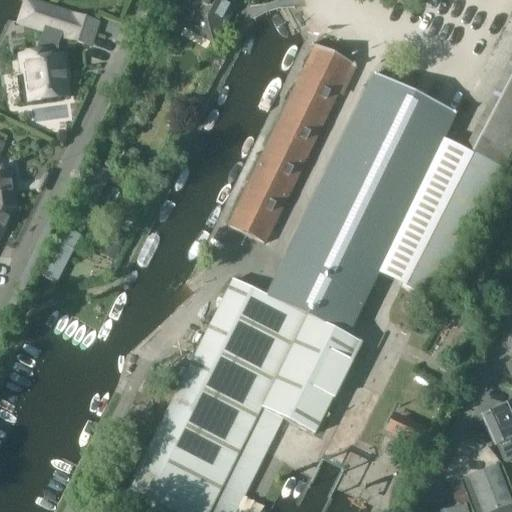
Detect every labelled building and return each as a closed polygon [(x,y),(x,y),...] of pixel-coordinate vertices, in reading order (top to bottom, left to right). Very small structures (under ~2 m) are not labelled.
[(233,5),(235,0),(199,0),(199,2),(196,0),(193,0),(188,11),(193,14),(186,26),(214,41),(223,25),(226,26),(237,7),(233,5)] [(27,3),(24,13),(95,35),(98,25),(57,12),(28,2),(27,3)] [(91,47),(95,35),(24,13),(20,24),(43,32),(50,35),(64,39),(91,47)] [(32,102),(66,98),(61,47),(64,39),(50,35),(43,32),(38,48),(38,55),(27,57),(32,102)] [(343,91),(351,74),(355,67),(314,48),(228,229),(263,246),(339,88),(343,91)] [(235,511),(281,421),(313,437),(359,343),(346,337),(374,278),(440,143),(453,115),(373,76),(265,298),(232,282),(128,489),(146,498),(146,500),(139,511),(235,511)] [(0,143),(0,240),(15,211),(14,208),(16,208),(13,186),(15,186),(14,171),(4,173),(3,170),(0,170),(0,156),(5,146),(0,143)] [(158,168),(144,161),(139,172),(153,179),(158,168)] [(111,174),(97,167),(69,225),(83,232),(111,174)] [(121,245),(125,235),(113,230),(109,240),(121,245)] [(77,240),(63,233),(42,279),(55,286),(77,240)] [(103,252),(116,257),(120,246),(108,241),(103,252)] [(511,384),(511,362),(503,367),(511,384)] [(511,406),(483,418),(481,418),(494,446),(511,438),(511,406)] [(421,450),(431,431),(394,414),(385,432),(421,450)] [(479,453),(484,442),(470,435),(465,446),(479,453)] [(495,467),(469,478),(482,511),(492,511),(510,505),(495,467)] [(114,484),(106,499),(133,511),(139,511),(146,500),(114,484)] [(457,505),(468,501),(463,489),(453,493),(457,505)]
